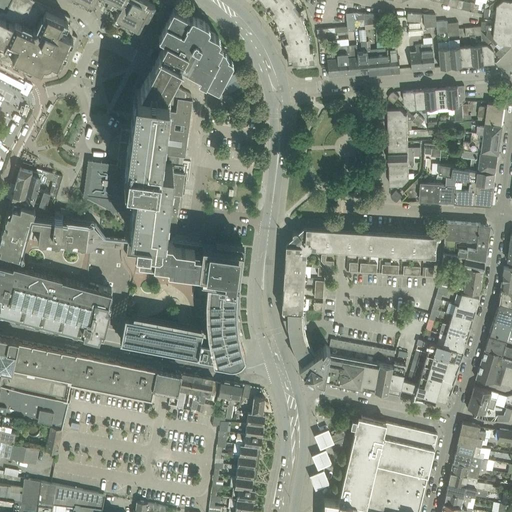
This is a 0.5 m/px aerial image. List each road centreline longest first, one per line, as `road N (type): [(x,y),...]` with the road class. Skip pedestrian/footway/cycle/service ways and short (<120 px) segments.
road 1 (residential): [(278,90),(511,70)]
road 2 (unclassified): [(226,369),(0,322)]
road 3 (residential): [(456,422),(493,286),(502,213)]
road 4 (residential): [(456,422),(319,390),(298,394)]
road 5 (residential): [(502,213),(348,215)]
road 6 (tertiary): [(263,277),(278,153)]
